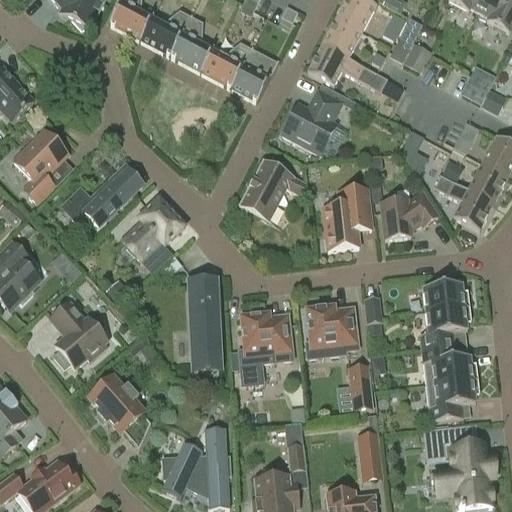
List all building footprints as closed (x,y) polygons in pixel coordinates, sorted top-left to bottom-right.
[(106,0),(48,0),(80,36),(83,32),(88,35),(106,0)] [(139,45),(138,46),(151,21),(137,14),(139,0),(123,0),(108,30),(109,31),(109,30),(139,45)] [(260,0),(248,0),(240,17),(249,22),(260,0)] [(348,0),(335,25),(360,38),(375,12),(376,11),(354,0),(348,0)] [(364,0),(382,9),(386,0),(364,0)] [(470,13),(479,17),(487,0),(447,0),(445,5),(467,17),(470,13)] [(511,0),(487,0),(479,17),(488,22),(485,26),(508,39),(511,31),(511,0)] [(297,18),(287,13),(281,23),(291,29),(297,18)] [(180,16),(167,30),(151,21),(138,46),(139,47),(140,46),(169,61),(168,62),(169,62),(190,22),(180,16)] [(197,46),(201,27),(190,22),(169,62),(169,63),(170,62),(199,77),(199,78),(199,79),(212,54),(197,46)] [(360,38),(335,25),(321,51),(346,65),(347,64),(369,76),(347,64),(360,38)] [(389,30),(383,42),(394,47),(400,36),(389,30)] [(229,94),(229,95),(251,54),(241,49),(227,62),(212,54),(199,79),(200,79),(200,78),(229,94)] [(375,79),(369,76),(347,64),(346,65),(321,51),(307,77),(306,76),(306,77),(333,92),(334,91),(333,90),(340,77),(368,92),(379,98),(386,85),(375,79)] [(254,108),(256,109),(278,67),(276,67),(276,68),(251,54),(229,95),(230,95),(231,94),(255,107),(254,108)] [(420,78),(427,63),(411,55),(404,69),(420,78)] [(375,57),(370,66),(379,71),(384,62),(375,57)] [(0,114),(11,127),(33,107),(1,72),(0,72),(0,114)] [(479,109),(486,95),(467,85),(460,99),(479,109)] [(296,110),(280,139),(319,160),(335,130),(330,128),(340,109),(317,96),(309,110),(311,111),(308,116),(296,110)] [(504,104),(488,96),(481,110),(497,118),(504,104)] [(26,200),(35,209),(53,192),(44,183),(67,160),(43,136),(12,167),(36,191),(26,200)] [(422,144),(412,138),(400,160),(411,166),(422,144)] [(460,142),(454,153),(465,159),(471,147),(460,142)] [(494,143),(481,169),(506,183),(511,171),(511,151),(494,142),(494,143)] [(99,151),(93,158),(100,165),(107,159),(99,151)] [(304,189),(262,166),(238,212),(266,227),(284,193),(306,205),(304,189)] [(450,166),(443,179),(458,187),(464,174),(450,166)] [(466,196),(492,209),(506,183),(481,169),(467,195),(466,196)] [(70,223),(75,228),(84,219),(97,232),(141,190),(128,176),(124,172),(89,204),(86,201),(86,202),(79,194),(75,198),(65,208),(61,212),(71,223),(70,223)] [(492,209),(466,196),(467,195),(439,180),(438,181),(439,182),(433,193),(432,192),(432,193),(460,208),(453,222),(452,222),(451,223),(478,237),(479,236),(478,236),(492,209)] [(371,192),(372,206),(381,205),(379,191),(371,192)] [(322,214),(327,256),(358,253),(355,227),(369,225),(366,195),(337,198),(338,212),(322,214)] [(380,210),(384,246),(410,243),(409,236),(420,229),(422,232),(437,222),(421,199),(411,206),(412,208),(406,212),(406,207),(380,210)] [(137,224),(140,227),(120,247),(139,267),(160,248),(163,251),(183,232),(157,204),(137,224)] [(0,212),(0,222),(13,233),(23,222),(5,206),(0,212)] [(27,228),(19,236),(28,243),(35,235),(27,228)] [(24,258),(13,247),(0,259),(0,308),(8,317),(17,307),(21,310),(32,299),(29,296),(40,284),(18,263),(24,258)] [(181,270),(172,261),(149,282),(169,282),(181,270)] [(72,269),(62,280),(70,288),(81,278),(72,269)] [(105,296),(117,309),(130,297),(118,284),(105,296)] [(193,366),(217,364),(213,287),(189,288),(193,366)] [(422,294),(424,317),(468,312),(466,297),(462,297),(461,294),(461,289),(422,294)] [(378,303),(364,304),(366,329),(365,330),(379,328),(380,328),(378,303)] [(84,326),(68,308),(49,325),(58,336),(60,335),(65,342),(54,352),(58,357),(52,362),(63,375),(69,370),(73,375),(86,364),(88,367),(105,353),(103,351),(106,348),(87,324),(84,326)] [(333,312),(305,315),(309,348),(305,349),(306,364),(344,359),(344,356),(357,354),(352,313),(333,315),(333,312)] [(419,340),(421,354),(454,350),(452,338),(466,336),(465,328),(470,328),(468,312),(424,317),(427,339),(419,340)] [(292,367),(288,330),(268,332),(267,319),(260,320),(259,317),(246,318),(247,322),(240,322),(243,356),(237,356),(241,392),(263,390),(261,369),(292,367)] [(381,340),(379,328),(365,330),(367,341),(381,340)] [(454,350),(421,354),(425,391),(476,385),(475,369),(470,370),(469,362),(455,363),(454,350)] [(373,417),(368,371),(346,374),(352,419),(373,417)] [(107,384),(90,399),(90,401),(87,404),(98,416),(95,418),(105,430),(108,428),(119,440),(122,438),(137,456),(149,430),(141,421),(144,418),(133,406),(136,403),(126,391),(122,394),(112,382),(108,385),(107,384)] [(473,401),(478,400),(476,385),(425,391),(429,428),(462,424),(460,410),(474,409),(473,401)] [(0,412),(10,404),(4,397),(3,399),(0,395),(0,412)] [(17,412),(10,404),(0,412),(0,462),(16,449),(8,440),(25,426),(15,413),(17,412)] [(291,414),(292,426),(303,425),(302,413),(291,414)] [(369,439),(377,438),(375,420),(367,421),(369,439)] [(298,427),(282,429),(284,450),(300,448),(298,427)] [(482,451),(458,454),(456,433),(424,437),(426,459),(450,456),(452,477),(444,477),(446,498),(454,497),(455,511),(490,511),(487,474),(492,474),(490,457),(489,457),(490,463),(483,463),(482,451)] [(162,486),(165,485),(160,495),(179,504),(185,492),(207,502),(207,511),(228,511),(227,482),(230,482),(229,461),(226,461),(224,434),(203,436),(205,462),(199,462),(201,457),(182,448),(175,464),(161,464),(162,486)] [(380,483),(378,465),(375,441),(357,443),(362,485),(380,483)] [(299,451),(287,453),(289,477),(302,475),(299,451)] [(27,511),(48,511),(79,490),(69,477),(65,480),(56,467),(22,492),(12,480),(0,488),(0,508),(16,497),(27,511)] [(297,511),(295,488),(287,489),(287,482),(254,486),(256,506),(252,507),(252,511),(297,511)] [(325,501),(326,511),(373,511),(373,502),(354,505),(353,498),(325,501)]
